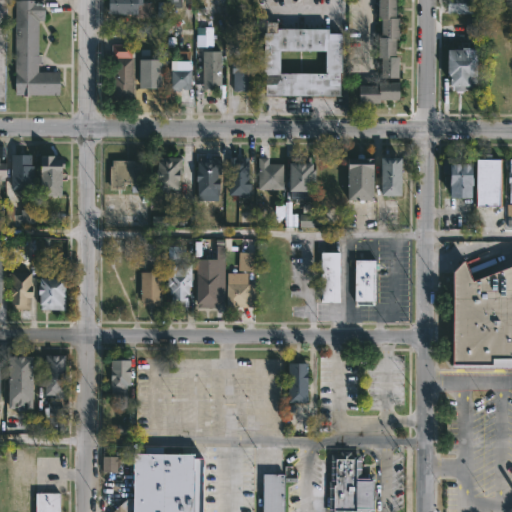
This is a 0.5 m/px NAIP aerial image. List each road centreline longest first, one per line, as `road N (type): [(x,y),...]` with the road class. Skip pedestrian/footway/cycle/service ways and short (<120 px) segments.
road 1 (residential): [(511,129),(0,127)]
road 2 (residential): [(88,128),(88,511)]
road 3 (residential): [(427,129),(426,511)]
road 4 (residential): [(88,341),(426,343)]
road 5 (residential): [(427,129),(427,0)]
road 6 (residential): [(88,128),(88,0)]
